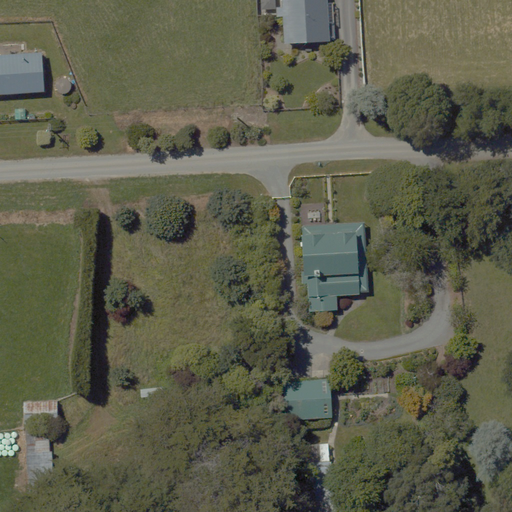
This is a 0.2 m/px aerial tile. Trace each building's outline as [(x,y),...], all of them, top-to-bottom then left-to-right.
[(328,0),(283,0),(286,37),(331,34),(328,0)] [(0,46),(0,89),(47,87),(45,44),(0,46)] [(366,216),(304,219),(309,309),(337,307),(336,293),(370,291),(366,216)] [(286,376),(288,418),(333,416),(332,374),(286,376)] [(58,395),(24,397),(28,480),(52,479),(49,419),(59,418),(58,395)] [(302,443),(307,511),(377,511),(377,498),(333,501),(329,441),(302,443)]
